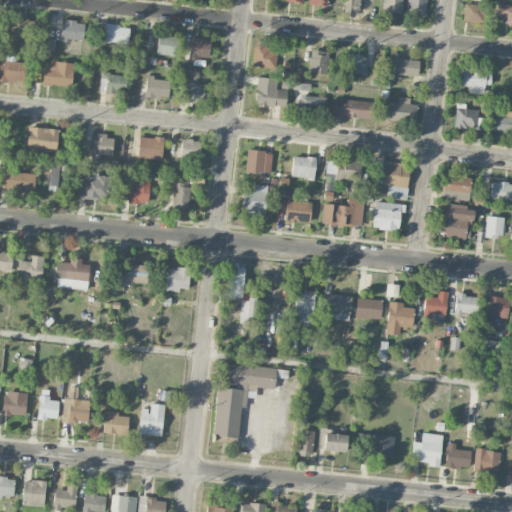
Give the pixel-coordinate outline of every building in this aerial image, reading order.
[(358,0),(344,0),(343,16),(357,17),(358,0)] [(402,12),(402,0),(382,0),(383,11),(402,12)] [(426,16),(426,0),(407,0),(407,15),(426,16)] [(463,21),(479,22),(480,4),(464,4),(463,21)] [(511,4),(497,4),(497,23),(511,23),(511,4)] [(32,18),(10,17),(9,39),(31,40),(32,18)] [(59,39),(83,41),(85,22),(61,20),(59,39)] [(104,42),(129,43),(129,25),(105,24),(104,42)] [(177,56),(178,36),(157,36),(156,55),(177,56)] [(210,38),(190,37),(189,60),(198,60),(199,57),(209,57),(210,38)] [(277,48),(254,47),(253,67),(276,68),(277,48)] [(309,73),(327,72),(326,50),(309,51),(309,73)] [(25,62),(16,61),(17,56),(0,53),(0,79),(23,83),(25,62)] [(345,73),(366,73),(367,55),(345,54),(345,73)] [(392,73),(417,77),(419,61),(394,57),(392,73)] [(44,84),(72,86),(73,62),(45,61),(44,84)] [(491,68),(459,67),(458,85),(468,86),(468,93),(483,93),(483,84),(491,84),(491,68)] [(126,74),(100,73),(100,92),(126,93),(126,74)] [(169,99),(170,79),(147,77),(145,97),(169,99)] [(276,78),(257,77),(256,105),(286,106),(287,89),(276,89),(276,78)] [(184,100),(203,103),(206,83),(187,80),(184,100)] [(325,97),(309,96),(310,83),(293,82),(292,109),(325,110),(325,97)] [(410,97),(397,97),(397,102),(378,101),(377,120),(415,122),(416,104),(409,104),(410,97)] [(374,101),(335,99),(335,116),(374,117),(374,101)] [(478,109),(465,109),(465,104),(455,103),(454,127),(477,128),(478,109)] [(493,132),(511,132),(511,110),(493,110),(493,132)] [(57,151),(58,128),(27,127),(27,150),(57,151)] [(101,154),(112,154),(113,135),(93,134),(92,160),(101,160),(101,154)] [(138,136),(137,159),(162,160),(163,137),(138,136)] [(200,140),(181,139),(180,156),(199,157),(200,140)] [(270,174),(273,152),(247,149),(245,171),(270,174)] [(314,179),(316,158),(293,155),(290,176),(314,179)] [(360,161),(335,160),(334,181),(360,182),(360,161)] [(388,184),(386,197),(405,199),(409,164),(375,160),(373,182),(388,184)] [(59,165),(50,164),(49,185),(58,186),(59,165)] [(33,192),(35,172),(3,171),(2,190),(33,192)] [(79,180),(78,198),(107,199),(109,174),(86,173),(86,181),(79,180)] [(442,191),(469,192),(470,176),(443,175),(442,191)] [(149,203),(149,180),(120,179),(119,202),(149,203)] [(173,182),(172,211),(188,211),(189,182),(173,182)] [(490,199),(511,199),(511,183),(491,182),(490,199)] [(243,190),(242,216),(265,216),(266,185),(253,184),(253,190),(243,190)] [(363,199),(347,198),(347,205),(322,204),(321,224),(362,226),(363,199)] [(311,202),(285,200),(284,221),(310,222),(311,202)] [(398,230),(399,212),(404,212),(404,203),(373,202),(372,229),(398,230)] [(469,238),(473,207),(438,204),(435,229),(445,230),(444,236),(469,238)] [(503,218),(486,215),(484,236),(501,238),(503,218)] [(0,274),(2,274),(3,270),(11,271),(13,253),(0,251),(0,274)] [(17,278),(42,279),(43,256),(30,255),(30,261),(18,260),(17,278)] [(88,289),(89,264),(82,264),(82,259),(64,259),(63,273),(57,273),(56,288),(88,289)] [(149,265),(126,263),(124,281),(146,284),(149,265)] [(243,298),(244,265),(226,264),(225,297),(243,298)] [(188,288),(189,268),(166,267),(165,290),(180,291),(180,288),(188,288)] [(423,315),(444,317),(446,291),(437,290),(436,297),(424,296),(423,315)] [(314,291),(295,291),(294,322),(314,322),(314,291)] [(350,295),(323,294),(323,319),(350,319),(350,295)] [(454,314),(477,315),(478,295),(455,294),(454,314)] [(485,317),(506,320),(509,298),(487,295),(485,317)] [(354,316),(380,319),(382,300),(356,297),(354,316)] [(240,319),(254,320),(255,299),(240,299),(240,319)] [(385,333),(398,335),(399,326),(412,327),(414,308),(402,307),(403,303),(389,301),(385,333)] [(483,350),(498,352),(500,341),(484,340),(483,350)] [(29,372),(31,360),(20,358),(17,370),(29,372)] [(276,368),(224,363),(222,387),(217,387),(212,436),(238,438),(241,406),(246,406),(247,386),(274,389),(276,368)] [(88,400),(77,399),(77,387),(70,386),(69,398),(63,398),(62,422),(87,423),(88,400)] [(2,414),(26,415),(27,392),(3,391),(2,414)] [(57,419),(58,400),(50,400),(50,396),(38,395),(37,418),(57,419)] [(140,409),(139,434),(162,435),(163,404),(150,404),(149,409),(140,409)] [(103,432),(127,433),(127,416),(118,416),(118,411),(104,411),(103,432)] [(297,455),(311,456),(312,430),(298,430),(297,455)] [(346,434),(324,433),(323,451),(345,452),(346,434)] [(363,454),(392,455),(393,435),(364,434),(363,454)] [(411,441),(411,455),(419,456),(419,461),(428,461),(428,466),(439,467),(440,442),(411,441)] [(454,449),(455,443),(447,442),(444,466),(468,469),(470,451),(454,449)] [(499,450),(474,449),(473,472),(498,473),(499,450)] [(0,496),(13,497),(13,477),(0,476),(0,496)] [(24,479),(21,504),(43,507),(45,481),(24,479)] [(66,490),(54,489),(53,508),(75,509),(76,485),(66,484),(66,490)] [(104,511),(105,495),(83,494),(82,511),(104,511)] [(109,511),(134,511),(136,497),(112,494),(109,511)] [(137,511),(163,511),(165,500),(139,496),(137,511)] [(295,511),(295,507),(277,506),(278,501),(269,501),(269,511),(295,511)] [(239,511),(264,511),(265,504),(240,502),(239,511)]
